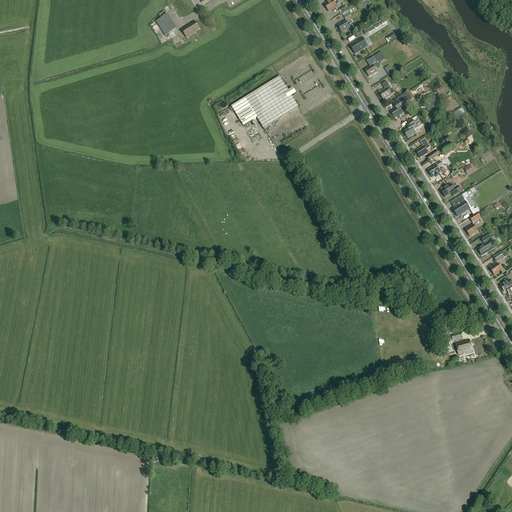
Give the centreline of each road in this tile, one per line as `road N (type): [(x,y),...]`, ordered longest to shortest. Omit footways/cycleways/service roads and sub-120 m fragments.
road 1 (track): [(491,311),(466,320),(55,227),(46,235)]
road 2 (secondary): [(511,344),(299,0)]
road 3 (residential): [(511,318),(312,0)]
